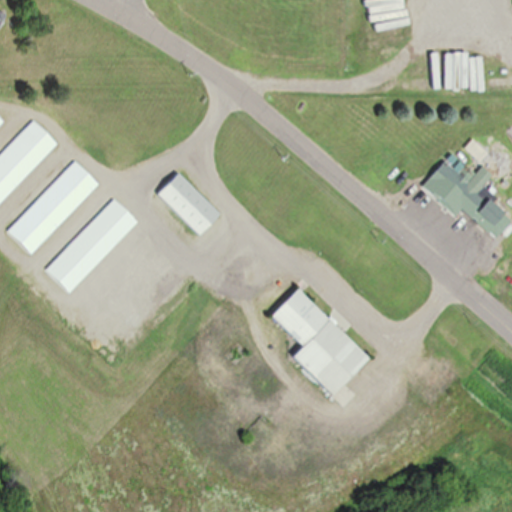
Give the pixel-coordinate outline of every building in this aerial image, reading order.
[(0,204),(59,144),(34,120),(0,155),(0,204)] [(7,232),(32,255),(100,183),(75,160),(7,232)] [(423,187),(456,215),(462,208),(497,238),(511,220),(511,214),(481,189),(493,174),(482,165),(473,176),(460,164),(456,169),(445,160),(423,187)] [(200,235),(221,214),(179,172),(158,193),(200,235)] [(294,357),(334,395),(370,358),(299,289),(273,316),(304,347),(294,357)]
